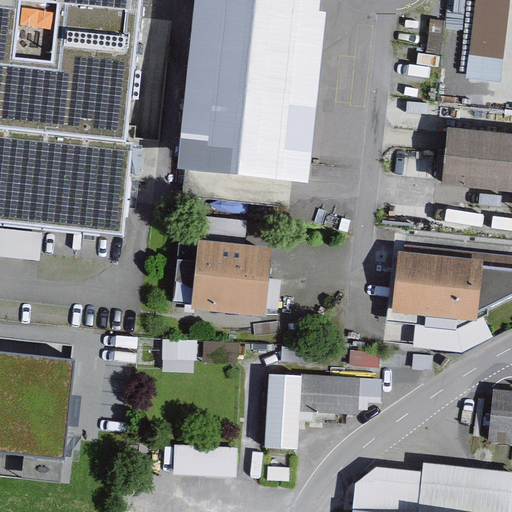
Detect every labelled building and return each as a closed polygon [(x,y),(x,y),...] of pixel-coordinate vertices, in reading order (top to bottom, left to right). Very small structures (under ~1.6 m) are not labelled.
[(0,0),(0,229),(43,234),(117,242),(142,0),(0,0)] [(307,181),(327,0),(195,0),(176,169),(185,170),(182,194),(287,206),(290,180),(307,181)] [(509,6),(478,2),(470,66),(501,70),(509,6)] [(445,182),(511,188),(511,125),(451,119),(445,182)] [(0,229),(0,256),(40,261),(43,234),(0,229)] [(265,313),(273,249),(200,239),(192,304),(265,313)] [(511,291),(511,266),(399,253),(394,311),(478,319),(479,311),(511,291)] [(197,339),(164,339),(164,372),(196,372),(197,339)] [(210,348),(210,361),(244,361),(244,348),(210,348)] [(0,352),(0,452),(65,460),(76,361),(0,352)] [(381,389),(269,384),(264,466),(297,468),(299,418),(365,422),(365,413),(380,414),(381,389)] [(511,392),(495,391),(490,441),(511,443),(511,392)] [(240,456),(176,452),(174,484),(238,488),(240,456)] [(353,487),(352,511),(362,511),(509,511),(511,499),(511,475),(426,464),(425,475),(376,470),(353,487)]
